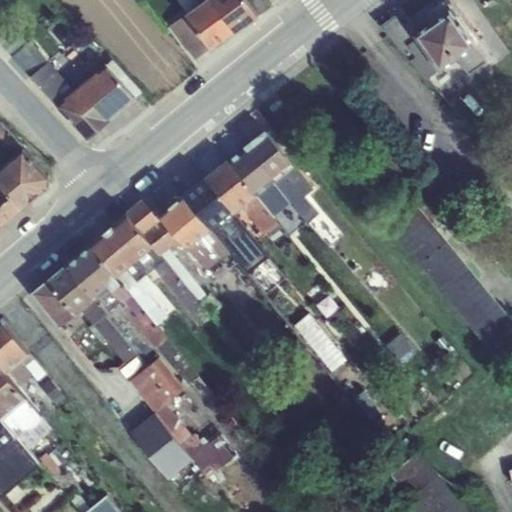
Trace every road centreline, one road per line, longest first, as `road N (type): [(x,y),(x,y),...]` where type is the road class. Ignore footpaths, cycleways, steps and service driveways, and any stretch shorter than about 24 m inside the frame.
road 1 (secondary): [(103,189),(339,0)]
road 2 (residential): [(0,78),(103,189)]
road 3 (secondary): [(0,275),(103,189)]
